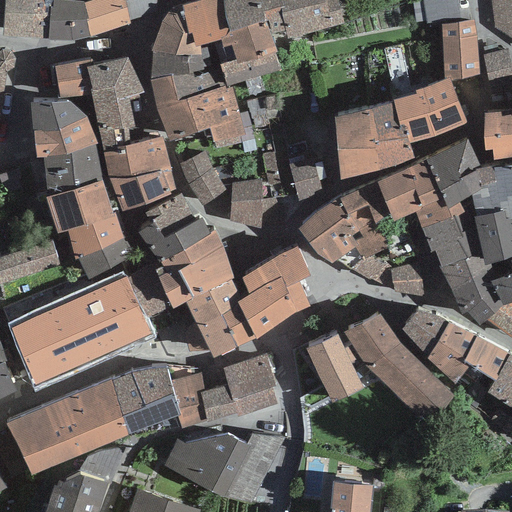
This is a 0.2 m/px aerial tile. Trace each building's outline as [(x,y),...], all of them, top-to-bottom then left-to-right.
[(4,0),(3,37),(47,40),(49,7),(52,7),(52,0),(4,0)] [(52,0),(52,7),(49,7),(47,40),(70,41),(90,37),(86,20),(89,19),(84,4),(83,2),(72,1),(71,0),(52,0)] [(92,0),(93,1),(84,4),(89,19),(86,20),(90,37),(130,24),(129,21),(123,0),(92,0)] [(156,0),(123,0),(129,21),(157,12),(156,0)] [(230,32),(223,0),(206,0),(182,7),(188,34),(192,34),(195,47),(200,46),(219,39),(231,36),(230,32)] [(223,0),(230,32),(265,23),(266,23),(270,35),(286,31),(280,8),(283,8),(281,0),(223,0)] [(281,0),(283,8),(280,8),(286,31),(288,40),(343,24),(337,0),(281,0)] [(458,0),(428,0),(415,6),(423,24),(462,8),(458,0)] [(511,0),(490,0),(495,24),(511,34),(511,0)] [(188,34),(182,7),(173,8),(162,22),(151,51),(176,56),(201,56),(200,46),(195,47),(192,34),(188,34)] [(474,21),(441,25),(444,80),(450,79),(451,82),(479,75),(474,21)] [(270,35),(266,23),(265,23),(230,32),(231,36),(219,39),(227,63),(236,60),(237,64),(276,52),(270,35)] [(227,63),(219,39),(200,46),(201,56),(176,56),(151,51),(150,81),(172,78),(192,74),(192,78),(221,69),(219,65),(227,63)] [(0,111),(5,73),(13,68),(15,59),(9,51),(1,50),(0,50),(0,111)] [(511,72),(508,50),(482,55),(490,97),(511,93),(510,85),(511,84),(511,72)] [(281,71),(276,52),(237,64),(236,60),(227,63),(219,65),(221,69),(226,87),(231,86),(281,71)] [(127,58),(93,65),(87,67),(91,89),(90,90),(91,95),(103,153),(117,152),(117,148),(131,145),(127,129),(134,127),(129,98),(144,93),(127,58)] [(54,67),(59,99),(91,95),(90,90),(91,89),(87,67),(93,65),(91,59),(54,67)] [(247,112),(239,114),(231,86),(226,87),(221,69),(192,78),(192,74),(172,78),(177,102),(186,100),(198,133),(210,128),(213,144),(215,143),(216,148),(253,140),(247,112)] [(172,78),(150,81),(156,109),(169,143),(198,133),(186,100),(177,102),(172,78)] [(466,122),(451,82),(450,79),(444,80),(415,92),(416,94),(392,101),(393,103),(400,128),(403,127),(409,144),(466,122)] [(68,101),(29,104),(32,132),(58,131),(85,118),(68,101)] [(393,103),(371,110),(378,140),(374,141),(379,171),(414,159),(409,144),(403,127),(400,128),(393,103)] [(511,107),(483,111),(484,152),(492,151),(493,162),(511,159),(511,107)] [(378,140),(371,110),(334,118),(340,180),(379,171),(374,141),(378,140)] [(97,143),(85,118),(58,131),(32,132),(36,160),(43,158),(67,154),(95,144),(97,143)] [(162,137),(131,145),(117,148),(117,152),(103,153),(109,179),(129,179),(170,167),(162,137)] [(466,140),(426,161),(451,219),(463,211),(458,204),(471,196),(495,182),(491,166),(481,169),(466,140)] [(102,181),(95,144),(67,154),(43,158),(47,197),(73,190),(102,181)] [(204,151),(179,165),(189,186),(201,206),(225,190),(212,168),(204,151)] [(312,153),(288,159),(299,204),(323,197),(312,153)] [(426,161),(376,182),(393,222),(405,217),(415,212),(421,229),(451,219),(426,161)] [(511,165),(491,166),(495,182),(471,196),(476,217),(504,211),(505,222),(511,221),(511,165)] [(177,191),(170,167),(129,179),(109,179),(123,213),(177,191)] [(260,180),(231,184),(230,222),(260,229),(283,225),(275,198),(262,200),(260,180)] [(102,181),(73,190),(84,225),(113,217),(112,213),(102,181)] [(376,182),(340,199),(348,215),(363,238),(355,244),(357,246),(355,247),(363,260),(412,238),(405,217),(393,222),(376,182)] [(67,231),(84,225),(73,190),(47,197),(45,199),(57,234),(67,231)] [(154,222),(156,226),(188,208),(181,194),(144,214),(150,224),(154,222)] [(363,260),(355,247),(357,246),(355,244),(363,238),(348,215),(346,216),(336,200),(298,229),(317,254),(331,263),(336,260),(351,269),(363,260)] [(195,222),(188,208),(156,226),(165,240),(195,222)] [(473,217),(463,211),(451,219),(421,229),(430,252),(434,250),(441,265),(442,267),(481,252),(473,217)] [(511,221),(505,222),(504,211),(476,217),(473,217),(481,252),(485,266),(491,264),(494,271),(497,279),(490,282),(502,306),(511,303),(511,221)] [(114,212),(112,213),(113,217),(84,225),(67,231),(74,261),(77,259),(87,280),(133,254),(123,239),(114,212)] [(200,219),(195,222),(165,240),(156,226),(154,222),(150,224),(138,231),(157,262),(158,264),(161,263),(182,250),(209,234),(200,219)] [(185,302),(193,297),(231,279),(234,278),(215,229),(209,234),(182,250),(161,263),(163,267),(154,271),(172,307),(173,309),(185,302)] [(53,242),(0,258),(0,285),(61,267),(53,242)] [(274,258),(242,279),(249,295),(242,300),(237,303),(256,340),(310,307),(299,282),(310,275),(296,246),(274,258)] [(442,267),(441,265),(439,266),(451,290),(494,271),(491,264),(485,266),(481,252),(442,267)] [(157,262),(126,277),(145,320),(148,318),(172,307),(154,271),(163,267),(161,263),(158,264),(157,262)] [(494,271),(451,290),(461,315),(465,313),(479,325),(486,319),(502,306),(490,282),(497,279),(494,271)] [(124,272),(5,324),(35,392),(156,338),(148,318),(145,320),(126,277),(124,272)] [(193,297),(185,302),(213,359),(256,340),(237,303),(242,300),(231,279),(193,297)] [(511,303),(502,306),(486,319),(511,338),(511,303)] [(418,310),(402,329),(427,358),(448,322),(432,314),(418,310)] [(380,315),(344,334),(369,369),(402,343),(380,315)] [(477,337),(448,322),(427,358),(454,384),(467,367),(469,365),(463,362),(477,337)] [(337,335),(306,351),(332,404),(364,389),(337,335)] [(509,355),(477,337),(463,362),(469,365),(467,367),(494,381),(509,355)] [(452,397),(402,343),(369,369),(427,427),(452,397)] [(275,386),(266,354),(223,369),(227,385),(205,392),(200,393),(206,423),(236,414),(237,417),(277,404),(272,387),(275,386)] [(511,356),(509,355),(494,381),(487,393),(511,410),(511,356)] [(0,399),(17,392),(3,362),(0,363),(0,399)] [(166,365),(167,368),(179,416),(177,417),(181,430),(206,423),(200,393),(205,392),(200,374),(195,375),(194,365),(166,365)] [(167,368),(131,374),(153,425),(177,417),(179,416),(167,368)] [(131,374),(111,381),(126,437),(153,425),(131,374)] [(111,381),(58,402),(81,456),(126,437),(111,381)] [(81,456),(58,402),(6,425),(31,477),(81,456)] [(183,444),(176,440),(163,467),(222,496),(249,444),(247,443),(227,433),(183,444)] [(253,433),(247,443),(249,444),(222,496),(249,506),(285,439),(253,433)] [(87,457),(80,472),(110,482),(122,453),(118,448),(87,457)] [(99,511),(110,482),(80,472),(62,480),(60,486),(54,484),(44,511),(99,511)] [(369,511),(372,485),(333,482),(330,511),(369,511)] [(197,511),(198,511),(134,490),(125,511),(197,511)]
